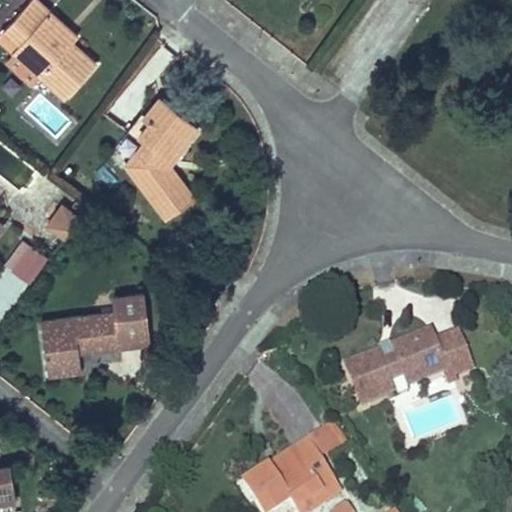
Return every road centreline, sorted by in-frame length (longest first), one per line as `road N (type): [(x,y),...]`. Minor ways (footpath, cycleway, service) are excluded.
road 1 (residential): [(119,486),(359,162)]
road 2 (residential): [(176,0),(359,162)]
road 3 (residential): [(359,162),(449,231),(511,251)]
road 4 (residential): [(0,391),(119,486)]
